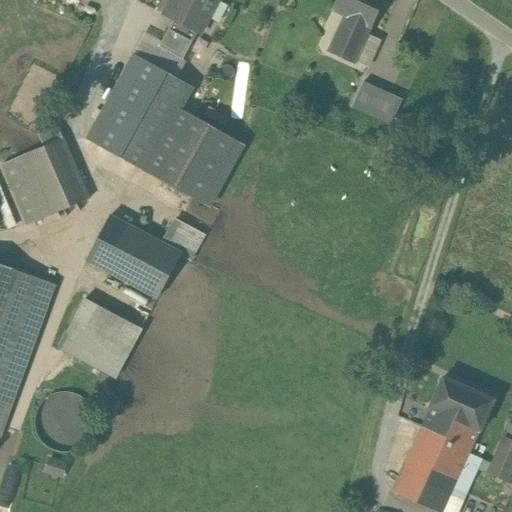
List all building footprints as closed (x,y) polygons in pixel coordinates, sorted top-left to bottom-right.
[(217,0),(171,0),(164,15),(173,20),(197,32),(200,34),(217,0)] [(345,15),(370,26),(382,0),(337,0),(333,9),(345,15)] [(370,26),(345,15),(329,50),(354,62),(354,61),(367,34),(370,26)] [(197,32),(173,20),(165,34),(158,47),(183,60),(197,32)] [(379,39),(367,34),(354,61),(366,66),(379,39)] [(135,55),(89,139),(144,171),(144,170),(178,111),(191,86),(135,55)] [(402,99),(363,81),(351,107),(390,125),(402,99)] [(217,133),(178,111),(144,170),(144,171),(209,206),(242,146),(217,132),(217,133)] [(44,146),(62,139),(57,127),(38,136),(44,146)] [(44,146),(2,163),(27,224),(88,198),(62,139),(44,146)] [(158,298),(180,255),(181,254),(162,244),(109,216),(86,260),(158,298)] [(204,234),(176,219),(162,244),(181,254),(180,255),(190,261),(204,234)] [(5,292),(44,306),(52,284),(14,271),(5,292)] [(5,292),(0,290),(0,427),(44,306),(5,292)] [(83,299),(58,347),(114,377),(141,331),(83,299)] [(493,400),(443,377),(429,408),(430,408),(430,407),(479,429),(479,430),(493,400)] [(479,429),(430,407),(430,408),(422,426),(393,491),(439,511),(441,511),(464,463),(468,453),(479,430),(479,429)] [(511,467),(511,440),(504,437),(493,464),(510,472),(511,467)] [(488,474),(493,464),(468,453),(464,463),(477,469),(488,474)] [(66,473),(67,463),(49,462),(49,472),(66,473)] [(464,463),(441,511),(457,511),(477,469),(464,463)] [(510,472),(493,464),(488,474),(505,482),(510,472)]
